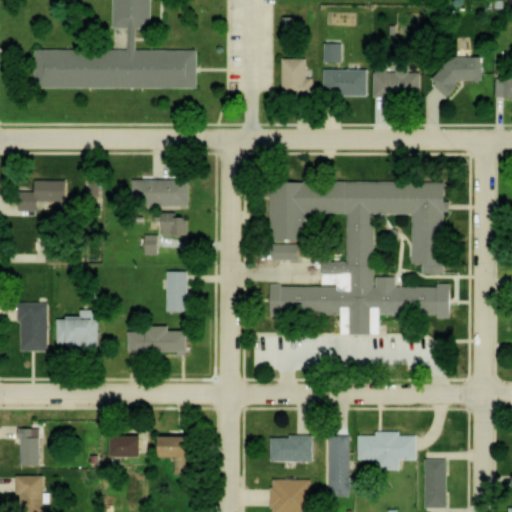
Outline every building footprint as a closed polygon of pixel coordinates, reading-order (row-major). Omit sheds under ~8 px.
[(115,0),(115,27),(130,27),(129,49),(39,48),(39,85),(200,87),(200,49),(138,48),(139,27),(154,27),(154,0),(115,0)] [(486,55),(443,55),(443,92),(462,92),(462,79),(487,79),(486,55)] [(318,75),(312,75),(312,56),(286,56),(287,94),(319,94),(318,75)] [(379,62),(379,95),(425,95),(425,71),(413,71),(413,59),(399,59),(399,70),(391,70),(391,62),(379,62)] [(371,67),(328,67),(328,93),(371,93),(371,67)] [(511,76),(500,76),(500,96),(511,96),(511,76)] [(193,204),(193,178),(136,178),(135,204),(193,204)] [(44,210),(44,200),(70,200),(70,179),(38,179),(38,191),(24,191),(24,209),(44,210)] [(449,181),(272,179),(272,256),(294,256),(294,241),(307,242),(307,212),(348,212),(347,257),(324,257),(324,284),(275,284),(275,313),(346,313),(346,333),(379,333),(379,313),(456,314),(456,285),(399,284),(399,274),(377,274),(377,212),(416,213),(415,263),(426,264),(426,272),(448,273),(449,181)] [(162,235),(190,235),(190,212),(162,212),(162,235)] [(41,218),(22,218),(22,253),(41,253),(41,218)] [(50,242),(50,261),(66,261),(66,242),(50,242)] [(192,311),(192,270),(170,270),(170,311),(192,311)] [(51,350),(51,301),(23,301),(23,350),(51,350)] [(101,316),(61,316),(61,348),(101,348),(101,316)] [(193,351),(193,327),(132,327),(132,351),(193,351)] [(36,427),(23,427),(23,465),(44,465),(44,435),(36,435),(36,427)] [(362,432),(361,458),(379,458),(379,468),(403,468),(403,458),(420,458),(420,433),(362,432)] [(317,461),(317,434),(275,434),(275,461),(317,461)] [(332,496),(353,496),(353,434),(332,434),(332,496)] [(148,435),(117,435),(117,456),(148,456),(148,435)] [(179,456),(179,473),(197,473),(197,435),(166,435),(166,456),(179,456)] [(429,506),(451,506),(451,458),(429,458),(429,506)] [(47,475),(20,475),(20,510),(47,510),(47,475)] [(313,511),(313,478),(275,478),(275,511),(313,511)]
